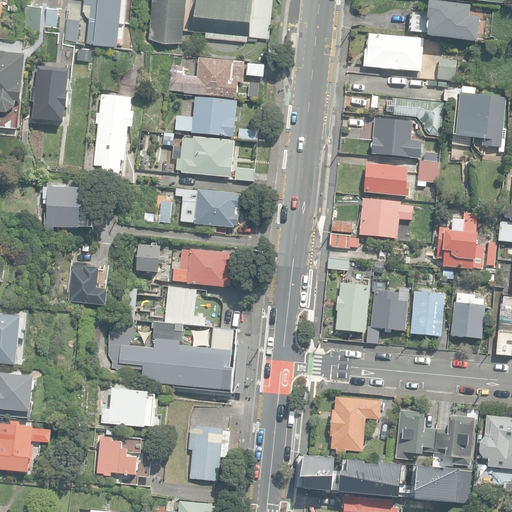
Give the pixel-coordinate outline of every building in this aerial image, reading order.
[(118,45),(122,0),(85,0),(85,4),(91,4),(87,42),(118,45)] [(185,29),(189,29),(191,0),(153,0),(149,38),(183,41),(185,29)] [(191,0),(189,29),(206,31),(206,37),(248,41),(248,36),(270,38),(273,0),(191,0)] [(428,37),(478,42),(480,17),(470,16),(471,5),(430,1),(428,20),(429,20),(428,37)] [(27,28),(40,30),(42,7),(29,6),(27,28)] [(46,24),(58,25),(59,9),(47,8),(46,24)] [(408,31),(425,33),(427,12),(410,10),(408,31)] [(78,40),(81,19),(67,17),(65,39),(78,40)] [(364,67),(422,72),(425,38),(370,34),(369,50),(366,50),(364,67)] [(22,102),(27,55),(27,54),(0,51),(0,112),(8,114),(16,107),(17,102),(22,102)] [(146,88),(157,89),(161,56),(150,54),(146,88)] [(184,94),(237,99),(238,83),(243,84),(245,63),(200,58),(198,77),(183,75),(184,68),(172,67),(169,91),(184,92),(184,94)] [(438,80),(455,82),(457,60),(440,59),(438,80)] [(247,76),(264,77),(265,66),(248,64),(247,76)] [(34,119),(65,122),(66,119),(68,118),(70,92),(69,92),(70,80),(60,79),(60,74),(55,74),(55,72),(38,71),(37,88),(33,88),(32,102),(35,102),(34,119)] [(440,100),(457,101),(458,90),(441,89),(440,100)] [(101,170),(122,172),(127,126),(132,126),(133,111),(130,110),(131,97),(101,94),(99,112),(97,112),(95,122),(98,123),(93,164),(102,164),(101,170)] [(499,152),(503,152),(508,98),(460,94),(456,136),(453,135),(452,145),(470,147),(471,138),(483,139),(482,146),(499,147),(499,152)] [(193,133),(234,137),(238,102),(196,97),(194,118),(178,116),(176,130),(193,132),(193,133)] [(444,103),(395,99),(395,101),(387,101),(386,112),(394,113),(394,115),(417,117),(422,122),(422,124),(425,124),(425,129),(429,135),(441,136),(444,103)] [(372,154),(421,159),(422,141),(415,141),(415,138),(412,138),(414,121),(375,118),(372,154)] [(239,140),(258,142),(259,130),(240,128),(239,140)] [(163,144),(173,145),(175,137),(164,136),(163,144)] [(182,171),(231,176),(235,140),(194,136),(194,137),(183,136),(181,157),(178,157),(176,169),(182,170),(182,171)] [(424,160),(438,162),(439,153),(425,152),(424,160)] [(418,186),(427,187),(427,182),(439,183),(441,163),(421,161),(418,186)] [(365,192),(409,197),(410,184),(407,184),(408,168),(367,164),(367,168),(365,169),(365,176),(367,178),(367,180),(364,181),(364,186),(365,188),(365,192)] [(236,180),(255,182),(256,170),(237,168),(236,180)] [(232,191),(253,194),(254,184),(234,182),(232,191)] [(154,195),(166,197),(167,187),(156,186),(154,195)] [(46,231),(54,231),(55,226),(93,228),(94,211),(91,211),(92,205),(82,205),(83,189),(45,187),(45,204),(47,204),(46,231)] [(195,225),(234,228),(234,226),(239,227),(242,196),(238,196),(238,194),(177,188),(176,196),(184,197),(181,221),(195,223),(195,225)] [(412,200),(421,200),(422,192),(413,191),(412,200)] [(361,235),(398,238),(400,219),(413,220),(414,206),(401,205),(402,202),(364,199),(361,235)] [(444,256),(444,266),(483,269),(485,251),(476,251),(478,231),(464,230),(465,220),(453,219),(452,229),(440,228),(438,256),(444,256)] [(332,231),(352,233),(353,222),(333,220),(332,231)] [(498,241),(511,242),(511,222),(500,221),(498,241)] [(333,247),(351,249),(352,236),(332,234),(331,245),(333,245),(333,247)] [(354,246),(366,248),(366,240),(355,239),(354,246)] [(0,255),(7,257),(10,243),(0,240),(0,255)] [(487,265),(496,266),(498,242),(490,242),(487,265)] [(137,272),(159,273),(161,246),(139,244),(137,272)] [(173,281),(231,288),(234,256),(183,250),(180,270),(175,269),(173,281)] [(329,268),(349,270),(350,260),(329,258),(329,268)] [(69,302),(107,306),(109,289),(100,288),(101,283),(99,283),(100,267),(88,266),(88,264),(74,262),(69,302)] [(375,271),(382,272),(383,264),(376,263),(375,271)] [(443,279),(454,280),(455,271),(444,270),(443,279)] [(484,281),(494,282),(495,274),(485,273),(484,281)] [(336,329),(366,333),(371,286),(342,283),(340,296),(339,296),(337,311),(339,311),(336,329)] [(197,288),(168,286),(165,322),(183,324),(204,325),(205,315),(194,315),(197,288)] [(381,291),(375,290),(371,326),(368,326),(366,344),(379,345),(381,328),(385,329),(384,336),(392,336),(393,328),(407,330),(411,288),(399,287),(399,292),(390,291),(390,289),(381,288),(381,291)] [(410,333),(441,337),(445,295),(415,291),(410,333)] [(452,335),(482,339),(486,305),(484,305),(485,299),(475,298),(476,295),(457,293),(452,335)] [(0,363),(17,365),(20,338),(23,338),(25,319),(21,318),(22,316),(0,314),(0,363)] [(132,345),(135,322),(117,324),(107,335),(109,354),(114,362),(113,369),(128,370),(134,374),(134,380),(230,390),(234,349),(181,344),(183,324),(165,322),(155,321),(153,346),(132,345)] [(497,354),(511,356),(511,332),(499,331),(497,354)] [(0,415),(32,418),(35,386),(35,377),(22,375),(22,372),(14,371),(14,374),(0,372),(0,415)] [(103,423),(146,427),(149,392),(113,389),(111,409),(104,408),(103,423)] [(337,453),(347,454),(347,450),(364,452),(367,418),(380,419),(382,401),(337,397),(336,410),(333,410),(331,436),(333,436),(332,449),(337,449),(337,453)] [(424,451),(434,452),(437,429),(427,428),(428,417),(424,417),(424,412),(401,410),(396,458),(414,460),(414,453),(424,454),(424,451)] [(437,429),(434,452),(447,454),(446,456),(453,456),(452,464),(471,465),(475,418),(451,415),(450,430),(437,429)] [(511,417),(487,416),(485,437),(481,442),(480,450),(484,458),(489,458),(488,466),(497,467),(497,470),(501,470),(501,467),(511,468),(511,417)] [(0,469),(30,472),(32,458),(34,458),(35,444),(33,444),(34,427),(21,425),(21,422),(12,421),(12,424),(2,423),(0,439),(0,469)] [(191,477),(219,479),(222,456),(229,456),(232,429),(192,426),(190,448),(194,448),(191,477)] [(105,475),(112,476),(112,472),(137,474),(139,458),(127,457),(128,449),(122,449),(123,442),(112,441),(113,437),(102,436),(98,473),(105,474),(105,475)] [(374,445),(384,446),(385,439),(375,437),(374,445)] [(343,459),(312,456),(306,489),(340,493),(343,459)] [(473,472),(343,459),(340,493),(470,503),(473,472)] [(511,482),(504,482),(503,491),(511,491),(511,482)] [(398,511),(399,508),(393,507),(393,500),(344,495),(343,507),(345,507),(344,511),(398,511)] [(409,509),(435,511),(436,501),(410,499),(409,509)] [(216,511),(217,506),(214,505),(214,504),(180,501),(179,511),(165,510),(164,511),(216,511)]
